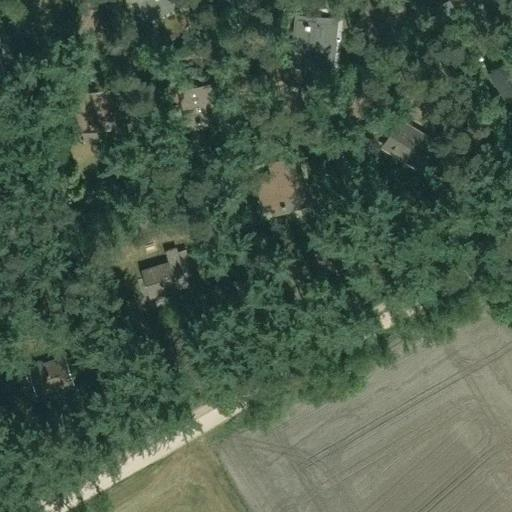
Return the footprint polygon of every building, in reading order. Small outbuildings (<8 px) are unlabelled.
[(149,17),(176,6),(180,17),(181,17),(188,13),(182,0),(128,0),(132,7),(142,2),(149,17)] [(288,56),(319,60),(318,69),(333,71),(337,43),(321,41),(323,28),(291,24),(288,56)] [(505,101),(511,97),(511,59),(510,56),(487,70),(505,101)] [(208,86),(209,87),(181,93),(187,124),(216,118),(211,94),(217,92),(215,85),(208,86)] [(103,94),(103,95),(75,97),(77,129),(106,127),(105,101),(111,101),(110,93),(103,94)] [(429,139),(399,120),(383,146),(413,165),(429,139)] [(256,179),(263,206),(271,204),(272,208),(282,205),(282,208),(286,207),(285,204),(307,198),(310,210),(311,210),(297,156),(270,163),(273,174),(256,179)] [(171,263),(144,272),(152,297),(188,286),(182,267),(190,265),(185,250),(177,253),(176,249),(167,252),(171,263)] [(42,392),(72,382),(64,357),(26,370),(29,379),(32,378),(33,379),(37,378),(42,392)]
